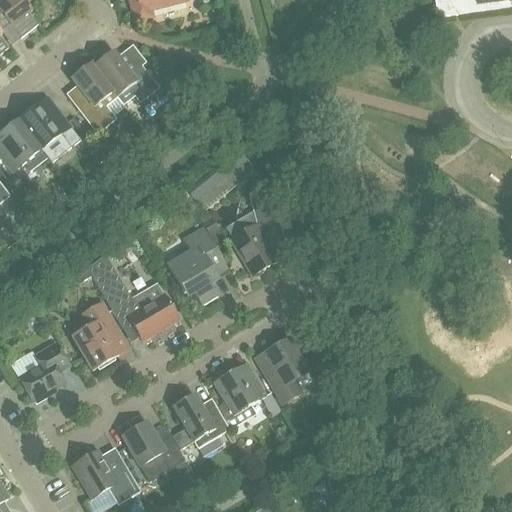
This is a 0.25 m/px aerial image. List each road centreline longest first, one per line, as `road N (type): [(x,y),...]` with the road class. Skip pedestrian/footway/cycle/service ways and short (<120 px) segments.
road 1 (residential): [(44,449),(52,422),(281,287),(286,316),(63,452)]
road 2 (residential): [(98,0),(85,37),(0,104)]
